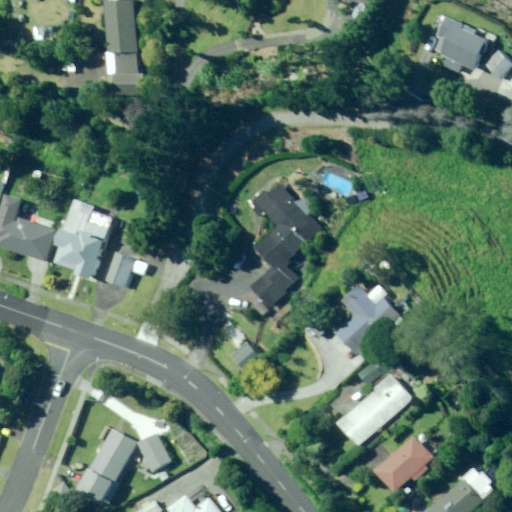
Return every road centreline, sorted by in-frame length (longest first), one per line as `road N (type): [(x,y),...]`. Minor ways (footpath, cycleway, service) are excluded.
road 1 (residential): [(299,511),(186,378),(76,331)]
road 2 (residential): [(8,511),(76,331)]
